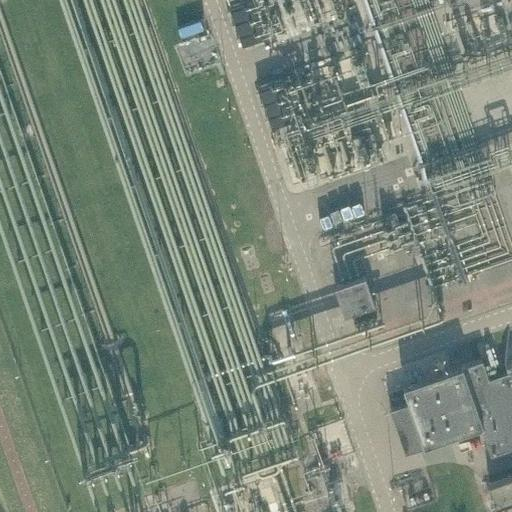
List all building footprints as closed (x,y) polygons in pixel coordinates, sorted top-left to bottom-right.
[(314,115),(299,77),(277,85),(293,124),(314,115)] [(348,313),(375,304),(366,276),(338,286),(348,313)] [(488,371),(501,366),(496,353),(483,357),(488,371)] [(511,363),(488,372),(488,371),(483,357),(405,384),(410,399),(392,405),(391,405),(406,449),(482,423),(492,451),(511,444),(511,363)] [(410,399),(405,384),(387,390),(392,405),(410,399)] [(511,472),(490,480),(497,502),(511,497),(511,472)] [(460,511),(495,511),(486,486),(455,497),(460,511)] [(437,511),(434,501),(423,505),(425,511),(437,511)]
